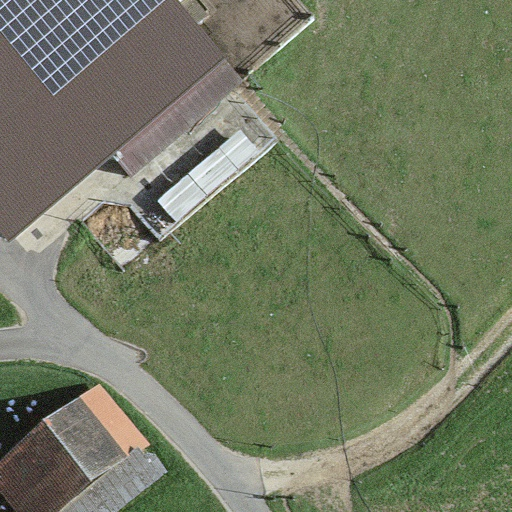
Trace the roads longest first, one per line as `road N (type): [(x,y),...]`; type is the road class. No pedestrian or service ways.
road 1 (track): [(511,331),(399,445),(336,482),(277,485),(218,468)]
road 2 (track): [(60,340),(142,393),(218,468),(248,511)]
